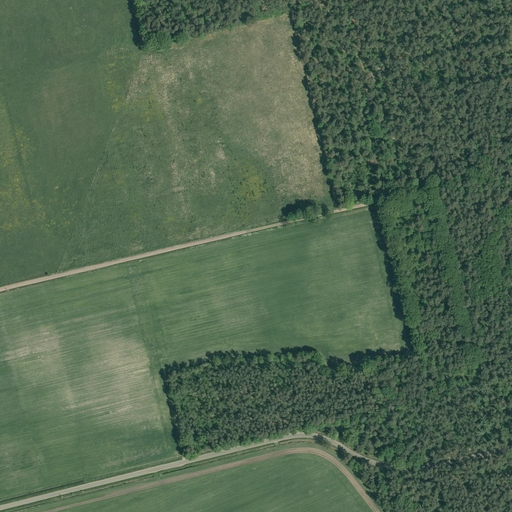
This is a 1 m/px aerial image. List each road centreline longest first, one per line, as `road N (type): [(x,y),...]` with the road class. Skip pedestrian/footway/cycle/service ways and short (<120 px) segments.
road 1 (unclassified): [(0,507),(296,435),(400,469),(511,448)]
road 2 (track): [(511,169),(0,291)]
